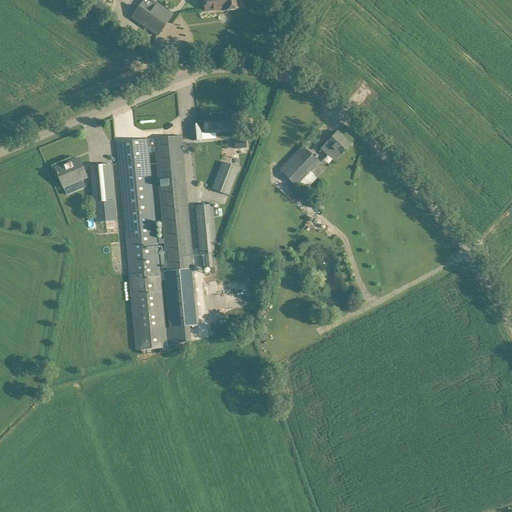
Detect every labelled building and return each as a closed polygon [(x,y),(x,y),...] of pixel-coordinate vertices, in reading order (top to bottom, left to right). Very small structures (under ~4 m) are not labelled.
[(172,15),(151,0),(142,0),(131,17),(157,36),(172,15)] [(242,8),(241,7),(240,0),(204,0),(206,11),(225,9),(226,10),(242,8)] [(96,1),(92,7),(96,10),(105,16),(109,10),(100,4),(96,1)] [(237,131),(236,123),(235,113),(227,113),(227,115),(221,116),(221,114),(211,115),(211,114),(208,114),(208,115),(204,116),(205,127),(200,127),(199,125),(190,126),(192,141),(201,140),(201,134),(237,131)] [(334,162),(343,152),(350,145),(337,132),(330,140),(321,150),(334,162)] [(154,139),(155,149),(163,239),(158,240),(159,244),(157,244),(160,272),(164,272),(169,328),(165,329),(148,154),(151,153),(151,147),(152,147),(151,139),(117,142),(129,275),(136,351),(167,348),(167,347),(191,340),(190,326),(199,326),(182,146),(181,136),(154,139)] [(246,139),(234,140),(234,149),(246,148),(246,139)] [(311,172),(319,163),(302,146),(279,171),(291,182),(297,188),(300,184),(306,190),(317,178),(311,172)] [(73,189),(71,184),(77,182),(87,178),(78,158),(78,160),(65,166),(64,164),(55,168),(57,173),(56,173),(57,175),(58,175),(63,188),(65,193),(73,189)] [(229,195),(239,168),(222,162),(212,189),(229,195)] [(115,221),(113,201),(110,164),(90,166),(95,224),(115,221)] [(203,268),(214,267),(214,254),(216,254),(212,205),(195,207),(198,248),(199,248),(200,256),(202,256),(203,268)] [(432,367),(448,364),(450,349),(452,357),(480,351),(482,340),(483,340),(481,329),(480,329),(458,333),(457,337),(451,338),(456,339),(401,350),(409,351),(407,364),(408,371),(417,372),(427,370),(428,366),(432,367)]
